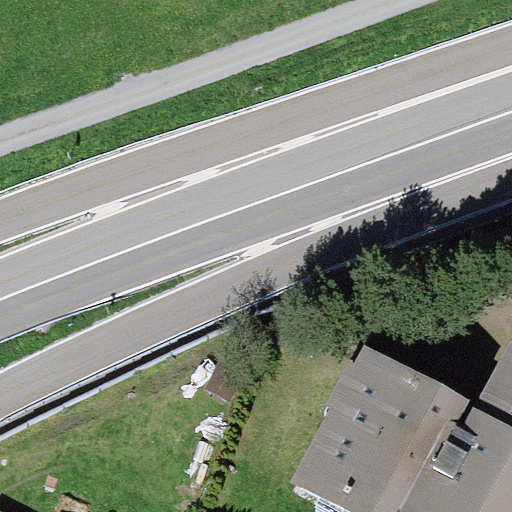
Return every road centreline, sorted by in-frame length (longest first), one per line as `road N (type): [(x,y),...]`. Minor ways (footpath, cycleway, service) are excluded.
road 1 (primary): [(0,393),(138,325),(511,169)]
road 2 (primary): [(0,298),(511,111)]
road 3 (primary): [(511,65),(0,221)]
road 4 (unclassified): [(0,140),(392,0)]
